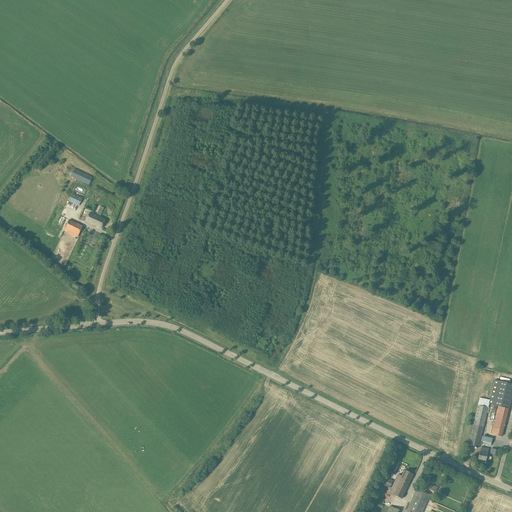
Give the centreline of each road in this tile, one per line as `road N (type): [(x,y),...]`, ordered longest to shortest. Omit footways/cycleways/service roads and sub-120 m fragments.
road 1 (tertiary): [(96,323),(174,327),(511,490)]
road 2 (unclassified): [(96,323),(99,290),(174,65),(227,0)]
